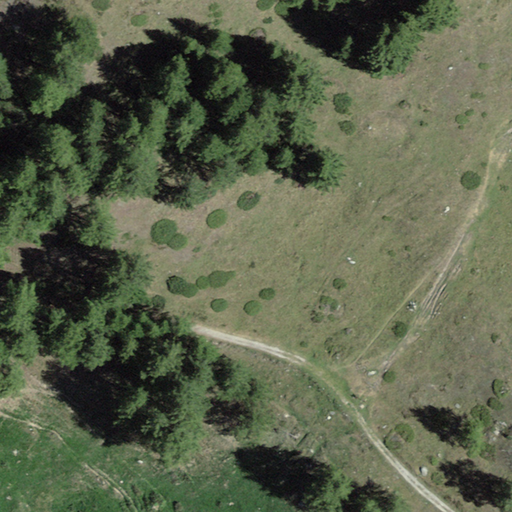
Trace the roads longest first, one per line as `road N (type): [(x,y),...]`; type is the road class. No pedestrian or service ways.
road 1 (track): [(346,398),(305,363),(167,326),(79,319),(0,290)]
road 2 (track): [(460,511),(388,462),(346,398)]
